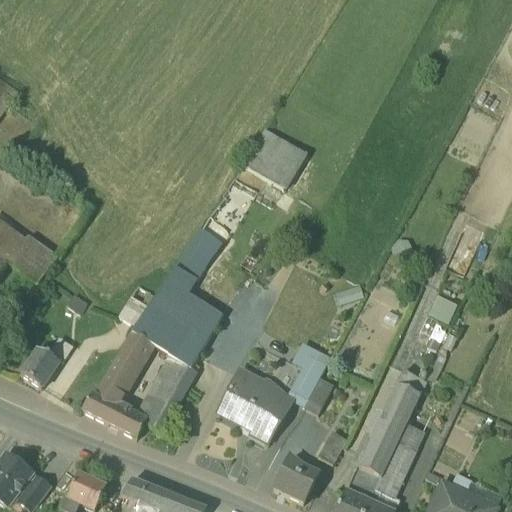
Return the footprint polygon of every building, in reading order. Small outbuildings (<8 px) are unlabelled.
[(0,102),(0,120),(9,109),(0,102)] [(306,155),(266,129),(243,166),(283,191),(306,155)] [(218,243),(202,233),(190,252),(205,262),(218,243)] [(0,281),(22,251),(3,238),(0,242),(0,281)] [(190,252),(187,251),(173,273),(195,286),(209,265),(205,262),(190,252)] [(52,263),(39,254),(26,273),(34,279),(30,286),(37,290),(42,282),(40,280),(52,263)] [(173,273),(157,299),(158,300),(179,312),(187,299),(195,286),(173,273)] [(153,300),(138,291),(131,303),(146,313),(153,300)] [(445,324),(454,304),(434,295),(425,315),(445,324)] [(223,321),(187,299),(179,312),(175,318),(200,333),(193,343),(205,351),(211,340),(223,321)] [(179,312),(158,300),(149,314),(169,328),(175,318),(179,312)] [(73,301),(66,311),(79,320),(85,310),(73,301)] [(146,313),(131,303),(118,323),(135,333),(148,314),(146,313)] [(149,314),(148,314),(135,333),(131,341),(132,342),(151,354),(168,365),(189,378),(192,373),(192,372),(205,351),(193,343),(200,333),(175,318),(169,328),(149,314)] [(71,345),(63,340),(58,347),(66,352),(71,345)] [(132,342),(117,366),(136,378),(151,354),(132,342)] [(37,356),(19,382),(40,396),(57,370),(60,372),(71,355),(66,352),(58,347),(47,363),(37,356)] [(304,349),(296,362),(306,368),(303,372),(318,380),(328,362),(304,349)] [(168,365),(144,407),(152,412),(171,422),(194,381),(189,378),(168,365)] [(117,366),(95,404),(91,403),(81,421),(136,448),(143,434),(144,432),(143,432),(128,424),(131,419),(118,412),(136,378),(117,366)] [(197,375),(192,372),(192,373),(189,378),(194,381),(197,375)] [(293,398),(306,404),(318,380),(303,372),(290,396),(293,398)] [(402,372),(382,415),(406,427),(426,383),(402,372)] [(293,403),(240,376),(217,420),(251,438),(248,443),(267,452),(293,403)] [(332,388),(318,380),(306,404),(320,411),(332,388)] [(152,412),(143,432),(144,432),(143,434),(160,442),(171,422),(152,412)] [(382,415),(356,469),(357,470),(380,481),(382,478),(406,427),(382,415)] [(424,435),(406,427),(382,478),(400,486),(424,435)] [(333,433),(318,458),(332,465),(346,440),(333,433)] [(30,483),(4,464),(0,470),(0,510),(2,511),(9,511),(13,507),(28,486),(30,483)] [(318,477),(288,464),(273,498),(303,511),(318,477)] [(380,481),(357,470),(351,481),(375,492),(380,481)] [(400,486),(382,478),(380,481),(375,492),(393,501),(400,486)] [(365,511),(375,492),(351,481),(336,511),(365,511)] [(496,511),(497,510),(441,483),(426,511),(496,511)] [(97,511),(104,496),(76,484),(63,511),(97,511)] [(28,486),(13,507),(19,511),(38,511),(50,497),(34,486),(32,488),(28,486)] [(188,511),(131,489),(120,506),(134,511),(188,511)] [(375,492),(365,511),(394,511),(398,503),(393,501),(375,492)]
